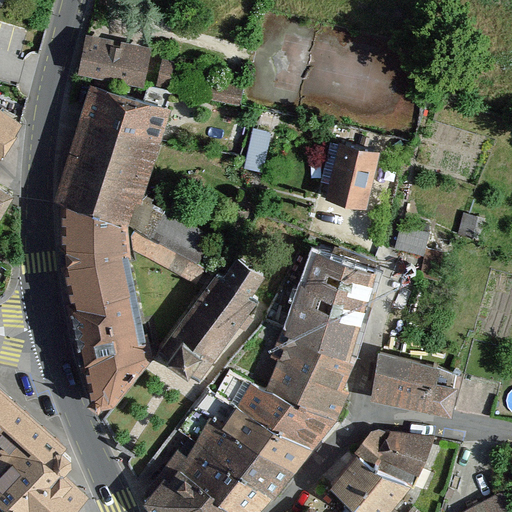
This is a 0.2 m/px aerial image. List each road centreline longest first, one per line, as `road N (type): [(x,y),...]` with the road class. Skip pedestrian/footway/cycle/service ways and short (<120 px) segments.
road 1 (primary): [(74,0),(48,92),(38,174),(49,330)]
road 2 (residential): [(511,434),(394,415),(359,420),(283,511)]
road 3 (primary): [(49,330),(81,430),(120,511)]
